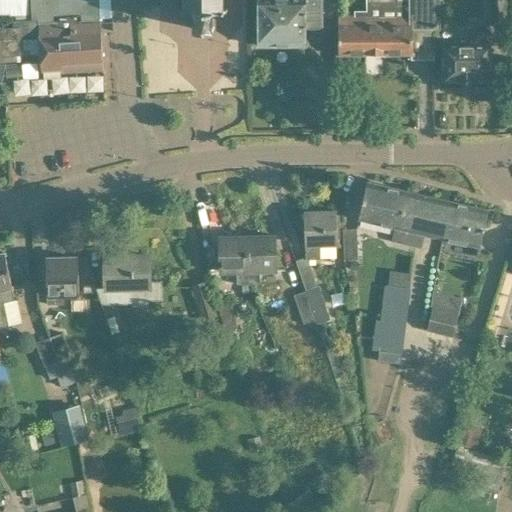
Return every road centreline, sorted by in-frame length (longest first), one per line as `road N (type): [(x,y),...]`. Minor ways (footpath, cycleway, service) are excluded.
road 1 (tertiary): [(147,167),(492,153)]
road 2 (unclassified): [(147,167),(126,0)]
road 3 (tertiary): [(0,204),(147,167)]
